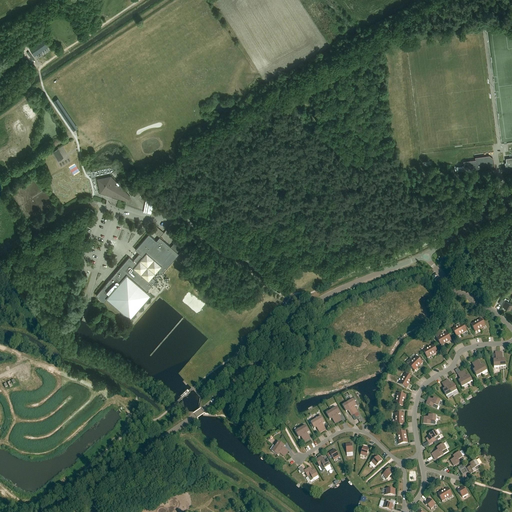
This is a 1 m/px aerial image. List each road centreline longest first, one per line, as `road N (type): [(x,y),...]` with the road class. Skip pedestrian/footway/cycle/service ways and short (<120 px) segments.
road 1 (residential): [(88,497),(212,402),(304,309)]
road 2 (residential): [(304,309),(187,219),(144,220),(96,203)]
road 3 (track): [(0,386),(15,418),(5,443),(20,451),(57,446),(112,396),(129,410),(125,425)]
road 4 (residential): [(420,454),(420,389),(466,348),(511,342)]
road 5 (track): [(125,425),(37,499),(19,500),(0,485)]
road 6 (residential): [(304,309),(424,255)]
road 7 (residential): [(296,462),(351,430),(400,463)]
